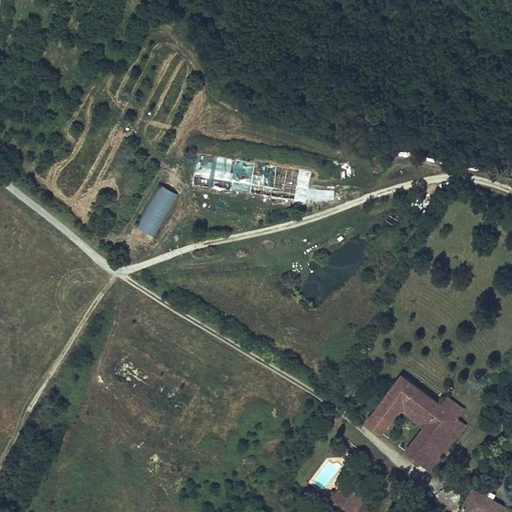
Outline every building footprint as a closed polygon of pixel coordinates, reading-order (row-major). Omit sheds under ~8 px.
[(156,236),(176,191),(158,183),(138,228),(156,236)] [(308,188),(308,200),(334,201),(334,189),(308,188)] [(192,399),(122,356),(110,376),(181,418),(192,399)] [(431,421),(425,428),(406,452),(421,464),(450,427),(455,431),(463,422),(458,418),(442,406),(402,376),(368,422),(382,433),(401,409),(405,402),(431,421)] [(448,397),(442,406),(458,418),(464,409),(448,397)] [(401,409),(425,428),(431,421),(405,402),(401,409)] [(450,427),(421,464),(430,470),(466,424),(463,422),(455,431),(450,427)] [(344,484),(333,498),(348,509),(359,495),(344,484)] [(511,511),(511,510),(474,490),(461,511),(511,511)] [(355,511),(365,499),(359,495),(348,509),(351,511),(355,511)]
